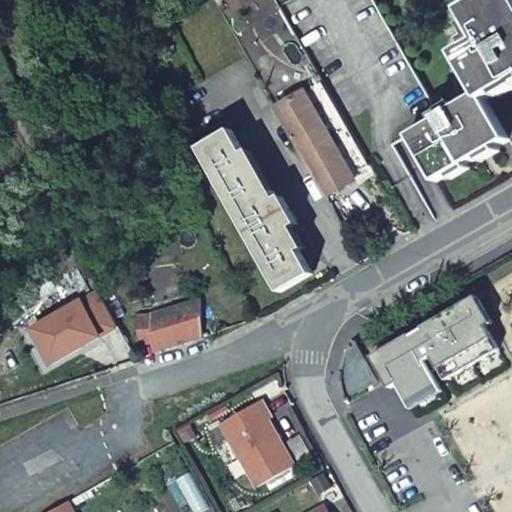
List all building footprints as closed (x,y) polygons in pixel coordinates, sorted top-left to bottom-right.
[(511,0),(464,0),(468,6),(460,11),(477,41),(456,53),(478,93),(448,111),(445,106),(433,113),(435,118),(406,136),(433,184),(487,152),(505,142),(511,153),(511,0)] [(293,139),(325,194),(351,179),(320,124),(293,139)] [(286,220),(270,191),(262,196),(223,126),(191,144),(273,290),(305,272),(280,228),(289,224),(286,220)] [(471,295),(368,356),(386,387),(393,383),(404,402),(435,383),(428,371),(434,367),(441,379),(495,347),(481,325),(487,321),(471,295)] [(185,313),(147,309),(141,335),(154,338),(152,347),(182,339),(198,335),(208,298),(182,305),(185,313)] [(30,342),(48,375),(123,333),(105,300),(30,342)] [(378,380),(355,340),(349,347),(344,358),(341,370),(342,384),(346,398),(378,380)] [(216,422),(237,460),(275,438),(262,417),(266,415),(256,399),(216,422)] [(185,429),(178,433),(182,441),(190,437),(185,429)] [(275,438),(237,460),(251,484),(289,462),(275,438)] [(69,511),(64,502),(45,511),(69,511)]
